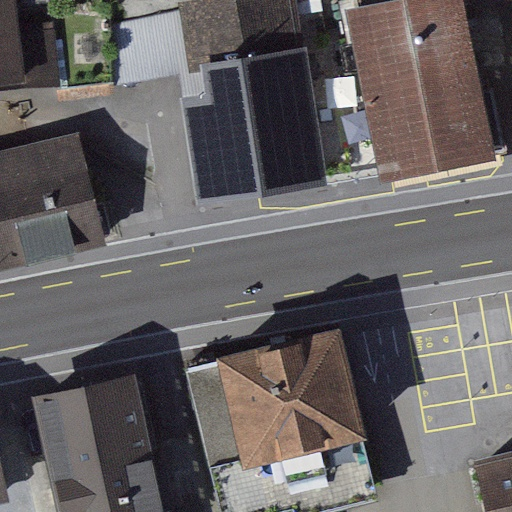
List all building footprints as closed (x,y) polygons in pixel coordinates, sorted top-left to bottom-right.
[(0,0),(0,91),(46,87),(37,0),(0,0)] [(315,191),(285,0),(243,0),(186,9),(203,121),(180,125),(193,210),(315,191)] [(469,174),(509,164),(467,0),(435,0),(355,20),(398,192),(469,174)] [(83,141),(0,160),(0,271),(0,272),(108,246),(83,141)] [(361,326),(235,354),(236,360),(260,468),(306,458),(386,440),(361,326)] [(193,369),(224,511),(317,511),(306,458),(260,468),(236,360),(193,369)] [(56,397),(76,511),(176,511),(153,379),(56,397)] [(7,416),(0,417),(0,509),(26,504),(7,416)] [(511,511),(511,462),(477,473),(487,511),(511,511)]
